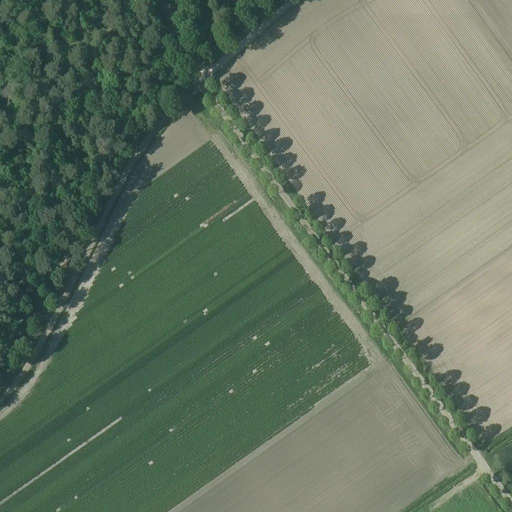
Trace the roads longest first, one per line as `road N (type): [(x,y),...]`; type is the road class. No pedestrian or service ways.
road 1 (unclassified): [(511,499),(220,110),(168,0)]
road 2 (track): [(0,402),(54,320),(109,210)]
